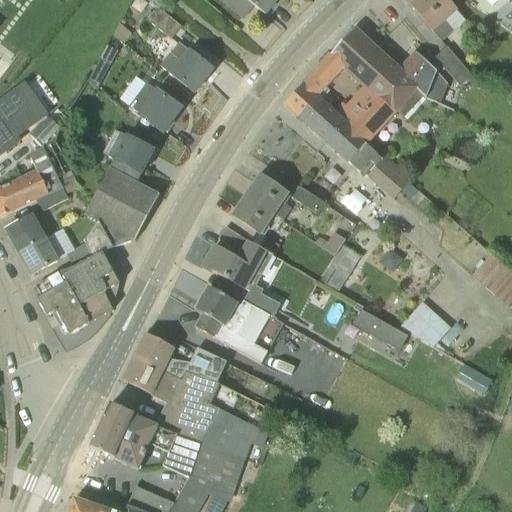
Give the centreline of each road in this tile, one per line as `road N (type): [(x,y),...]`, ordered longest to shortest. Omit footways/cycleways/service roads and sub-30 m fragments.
road 1 (secondary): [(68,437),(223,148),(347,0)]
road 2 (residential): [(68,437),(0,291)]
